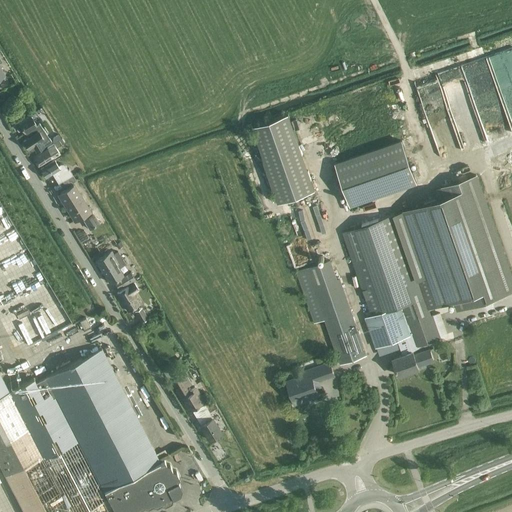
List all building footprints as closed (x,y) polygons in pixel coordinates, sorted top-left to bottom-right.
[(434,101),(445,97),(438,75),(418,81),(428,113),(437,111),(434,101)] [(289,114),(251,127),(278,203),(315,190),(289,114)] [(32,117),(20,123),(25,132),(28,138),(23,141),(29,149),(33,145),(36,150),(43,146),(51,141),(46,133),(44,128),(41,123),(37,126),(32,117)] [(53,136),(53,141),(54,143),(61,138),(58,133),(53,136)] [(39,166),(47,161),(60,153),(56,148),(64,143),(62,138),(59,140),(47,148),(48,149),(42,153),(34,158),(39,166)] [(402,139),(335,162),(350,206),(417,183),(402,139)] [(49,164),(41,169),(46,178),(52,174),(54,176),(58,174),(59,176),(62,180),(73,175),(69,168),(68,169),(65,165),(63,164),(61,164),(58,165),(55,160),(49,164)] [(73,175),(62,180),(66,186),(76,180),(73,175)] [(379,219),(342,231),(371,314),(365,316),(373,337),(376,346),(377,346),(397,339),(399,344),(403,355),(393,358),(399,375),(419,368),(418,367),(434,361),(430,348),(414,354),(413,351),(428,343),(428,342),(440,337),(433,315),(432,315),(431,315),(429,309),(445,303),(454,300),(457,309),(511,290),(511,278),(476,175),(443,186),(446,196),(436,199),(379,219)] [(73,185),(60,193),(66,203),(76,219),(83,215),(85,218),(84,219),(90,229),(98,224),(99,223),(93,213),(92,212),(90,213),(79,195),(73,185)] [(0,195),(0,226),(2,226),(5,225),(11,225),(11,227),(15,227),(0,195)] [(113,270),(118,267),(124,263),(118,254),(114,256),(111,251),(96,260),(102,270),(110,265),(113,270)] [(325,319),(337,354),(340,363),(366,354),(346,297),(344,297),(330,259),(296,272),(314,323),(325,319)] [(110,282),(123,274),(118,267),(113,270),(110,265),(102,270),(110,282)] [(131,272),(115,282),(118,289),(135,279),(131,272)] [(127,286),(117,293),(128,311),(139,304),(132,294),(139,290),(134,283),(127,287),(127,286)] [(141,307),(135,311),(141,322),(148,318),(141,307)] [(84,328),(90,325),(86,317),(80,320),(84,328)] [(141,324),(133,329),(138,336),(141,334),(138,330),(143,327),(141,324)] [(148,506),(153,504),(156,505),(161,502),(165,504),(171,500),(173,497),(177,494),(180,485),(178,480),(179,476),(176,470),(172,469),(170,464),(166,463),(164,459),(160,461),(102,348),(36,382),(34,378),(9,391),(0,373),(0,463),(24,511),(104,511),(113,507),(115,511),(130,511),(144,505),(148,506)] [(177,365),(182,372),(187,369),(182,361),(177,365)] [(304,400),(302,396),(309,393),(310,397),(318,394),(316,387),(320,386),(318,381),(334,375),(330,362),(309,369),(310,372),(286,381),(294,404),(304,400)] [(185,374),(172,382),(179,393),(178,394),(188,411),(204,401),(195,387),(188,391),(185,385),(190,382),(185,374)] [(205,404),(193,411),(201,424),(200,425),(209,440),(221,432),(216,423),(205,404)] [(0,471),(0,481),(3,487),(9,498),(14,495),(0,471)]
